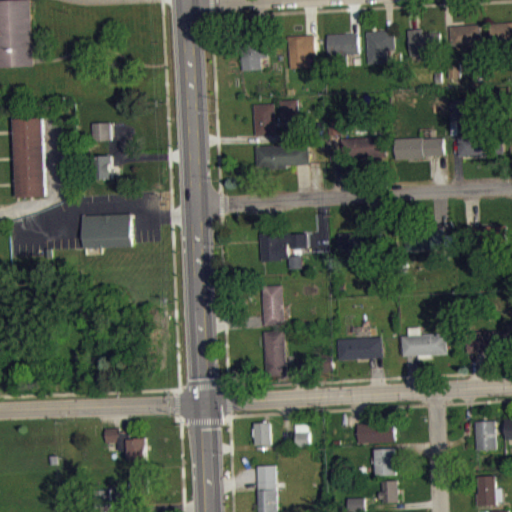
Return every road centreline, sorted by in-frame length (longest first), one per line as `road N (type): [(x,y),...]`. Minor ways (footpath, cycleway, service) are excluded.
road 1 (secondary): [(206,400),(187,0)]
road 2 (residential): [(196,204),(511,184)]
road 3 (tertiary): [(206,400),(511,384)]
road 4 (tertiary): [(0,408),(206,400)]
road 5 (residential): [(440,511),(435,389)]
